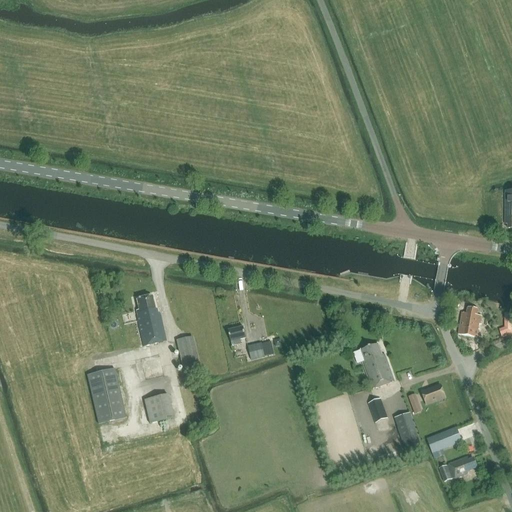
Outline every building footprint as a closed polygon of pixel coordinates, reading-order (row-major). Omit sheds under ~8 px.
[(139,310),(136,311),(137,317),(136,317),(138,322),(143,346),(166,341),(160,314),(158,315),(157,308),(155,309),(152,297),(136,301),(139,310)] [(478,338),(481,317),(478,316),(478,310),(467,308),(467,314),(462,313),(458,335),(478,338)] [(502,337),(511,335),(511,312),(505,313),(506,328),(501,328),(502,337)] [(240,340),(246,339),(244,328),(229,331),(232,347),(241,345),(240,340)] [(183,373),(200,370),(193,337),(176,341),(183,373)] [(265,358),(262,344),(248,347),(251,361),(265,358)] [(372,389),(394,382),(385,355),(382,355),(378,344),(361,350),(365,362),(363,364),(372,389)] [(98,424),(126,418),(115,369),(87,376),(98,424)] [(446,398),(441,386),(422,392),(427,405),(446,398)] [(144,401),(149,424),(173,419),(168,395),(144,401)] [(415,415),(422,413),(416,395),(409,398),(415,415)] [(375,423),(388,419),(381,400),(368,404),(375,423)] [(395,419),(398,429),(403,444),(419,439),(410,414),(395,419)] [(447,436),(428,443),(432,454),(451,446),(447,436)] [(450,465),(450,466),(439,470),(445,484),(468,475),(467,473),(477,469),(474,459),(469,461),(468,458),(450,465)]
